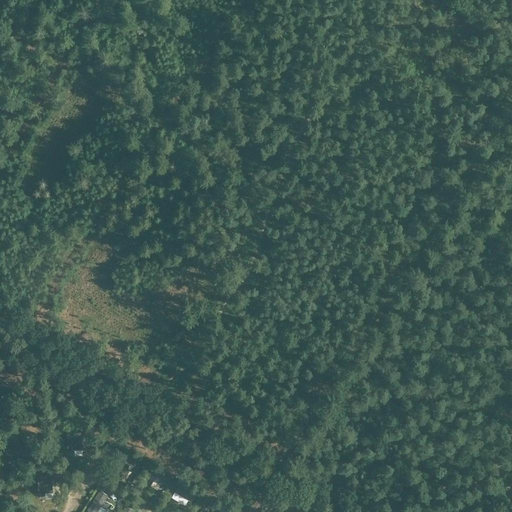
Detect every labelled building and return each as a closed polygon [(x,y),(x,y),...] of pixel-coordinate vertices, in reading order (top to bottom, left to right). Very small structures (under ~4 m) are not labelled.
[(0,380),(0,398),(8,385),(0,380)] [(66,435),(68,452),(82,451),(81,434),(66,435)] [(22,436),(7,446),(15,458),(22,453),(24,457),(33,451),(30,447),(22,436)] [(132,471),(137,475),(143,466),(125,455),(121,461),(133,468),(132,471)] [(172,485),(152,473),(149,479),(169,490),(172,485)] [(37,477),(38,495),(53,494),(51,476),(37,477)] [(179,489),(176,495),(193,505),(196,499),(179,489)] [(88,511),(89,511),(97,511),(108,496),(100,491),(88,511)] [(178,505),(180,500),(174,496),(172,502),(178,505)]
